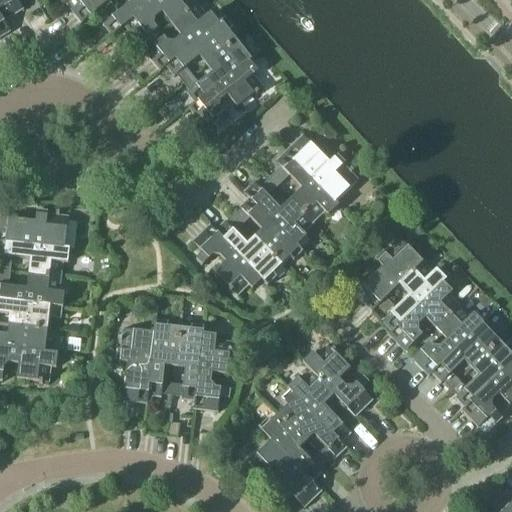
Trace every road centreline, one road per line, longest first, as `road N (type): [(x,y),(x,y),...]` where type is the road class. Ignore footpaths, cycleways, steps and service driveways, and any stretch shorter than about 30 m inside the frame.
road 1 (residential): [(234,511),(164,474),(113,466),(66,467),(1,487)]
road 2 (residential): [(119,154),(167,203),(200,203),(286,122)]
road 3 (residential): [(32,124),(29,151),(53,184),(93,185),(119,154)]
road 4 (residential): [(418,443),(420,410),(345,330)]
road 5 (residential): [(119,154),(116,124),(82,98),(53,103),(32,124)]
